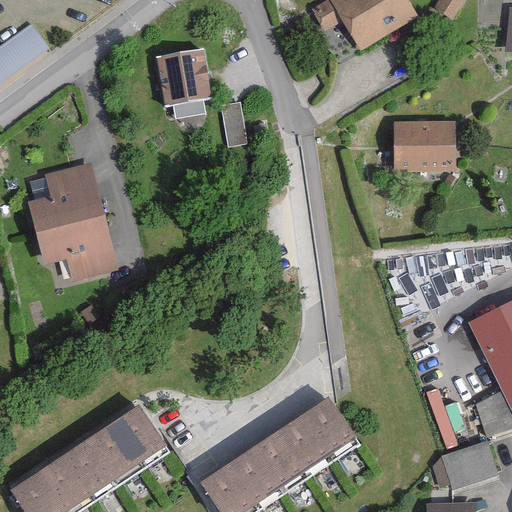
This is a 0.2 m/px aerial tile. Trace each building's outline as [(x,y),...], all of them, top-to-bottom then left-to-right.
[(324,32),(341,22),(356,48),(412,16),(402,0),(330,0),(312,10),(324,32)] [(434,0),(429,12),(447,20),(456,0),(434,0)] [(32,22),(0,44),(0,84),(51,49),(32,22)] [(153,56),(161,106),(210,98),(201,48),(153,56)] [(233,107),(217,111),(223,152),(239,149),(233,107)] [(455,167),(455,128),(397,129),(397,168),(455,167)] [(116,273),(91,167),(47,178),(52,199),(37,202),(52,267),(73,262),(77,282),(116,273)] [(511,303),(468,324),(502,390),(495,393),(490,396),(486,399),(476,405),(487,438),(511,430),(511,303)] [(200,488),(215,511),(246,511),(349,445),(324,407),(200,488)] [(10,495),(21,511),(73,511),(163,454),(136,414),(10,495)] [(492,479),(482,446),(439,460),(449,493),(492,479)]
